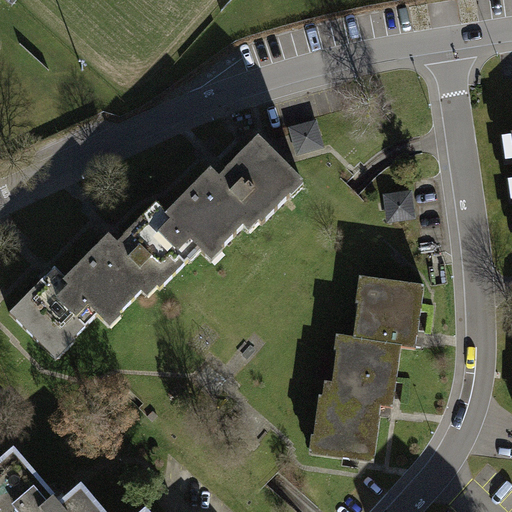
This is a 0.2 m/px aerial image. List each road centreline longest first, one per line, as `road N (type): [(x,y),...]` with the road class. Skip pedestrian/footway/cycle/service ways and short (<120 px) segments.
road 1 (residential): [(447,39),(483,294),(483,368),(458,440),(405,511)]
road 2 (residential): [(0,195),(183,107),(361,52),(447,39)]
